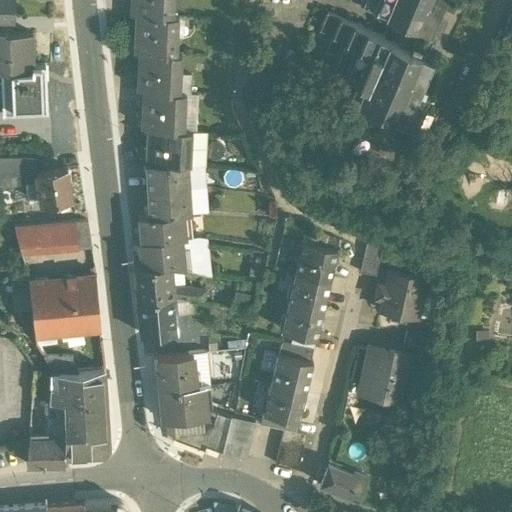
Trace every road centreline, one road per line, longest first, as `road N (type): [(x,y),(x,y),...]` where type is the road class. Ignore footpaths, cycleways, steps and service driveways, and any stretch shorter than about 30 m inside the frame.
road 1 (secondary): [(151,482),(127,407),(92,159),(83,0)]
road 2 (residential): [(354,248),(317,431),(283,511)]
road 3 (secondary): [(151,482),(0,493)]
road 4 (residential): [(151,482),(253,496),(280,511)]
